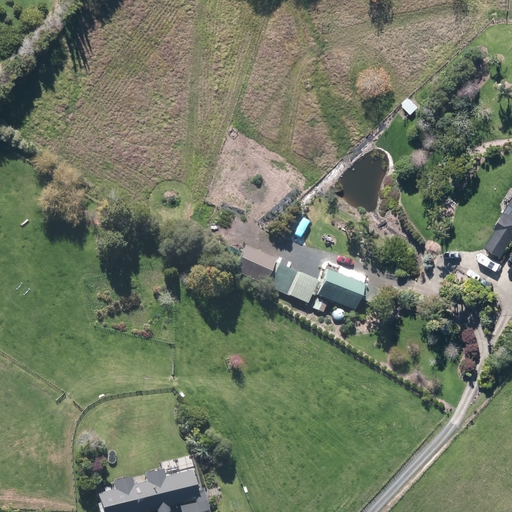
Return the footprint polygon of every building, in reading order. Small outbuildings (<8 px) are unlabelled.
[(420,106),(410,97),(403,105),(413,114),(420,106)] [(511,205),(486,249),(502,259),(511,242),(511,205)] [(274,259),(244,245),(238,258),(269,272),(274,259)] [(279,262),(268,284),(306,302),(316,279),(279,262)] [(364,284),(328,268),(317,293),(353,308),(364,284)] [(99,492),(103,511),(137,511),(156,508),(157,511),(171,508),(170,504),(200,497),(193,470),(165,477),(164,469),(151,472),(153,479),(129,485),(127,476),(117,478),(119,487),(99,492)]
